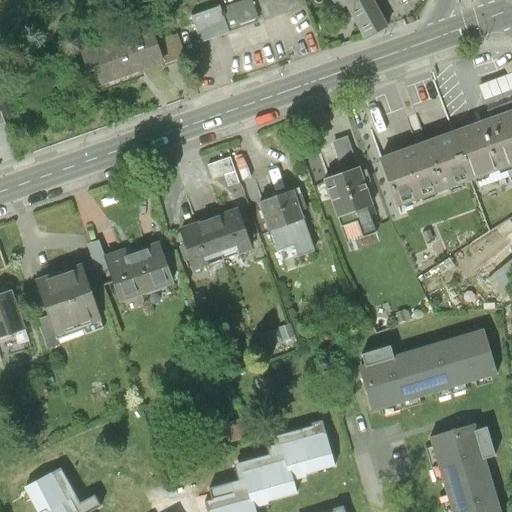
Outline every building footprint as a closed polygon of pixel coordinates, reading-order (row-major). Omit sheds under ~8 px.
[(193,15),(202,41),(230,32),(229,28),(260,17),(254,0),(245,0),(221,8),(220,5),(193,15)] [(332,0),(338,10),(348,5),(345,0),(332,0)] [(387,25),(373,0),(345,0),(348,5),(367,37),(387,25)] [(152,26),(83,49),(95,84),(162,61),(164,61),(157,40),(152,26)] [(177,33),(157,40),(164,61),(162,61),(164,67),(186,59),(177,33)] [(511,59),(503,65),(511,78),(511,59)] [(431,139),(456,129),(447,107),(422,116),(431,139)] [(511,112),(511,111),(450,133),(467,179),(511,161),(511,112)] [(467,179),(450,133),(380,159),(397,205),(467,179)] [(333,141),(344,174),(359,169),(347,136),(333,141)] [(215,177),(228,173),(231,184),(242,180),(234,155),(211,162),(215,177)] [(371,205),(359,169),(344,174),(325,180),(338,217),(371,205)] [(304,218),(294,191),(261,203),(270,229),(304,218)] [(364,237),(377,232),(371,216),(377,214),(374,204),(371,205),(338,217),(341,227),(358,221),(364,237)] [(237,209),(208,220),(221,256),(250,246),(237,209)] [(192,267),(221,256),(208,220),(179,230),(192,267)] [(158,244),(132,254),(145,290),(171,281),(158,244)] [(120,299),(145,290),(132,254),(125,256),(124,251),(105,257),(120,299)] [(509,295),(511,292),(511,257),(492,274),(509,295)] [(100,318),(82,266),(37,282),(49,315),(56,334),(100,318)] [(0,338),(25,329),(12,293),(0,297),(0,338)] [(60,345),(56,334),(49,315),(37,320),(48,349),(60,345)] [(497,375),(483,328),(353,365),(367,412),(497,375)] [(247,435),(242,418),(226,423),(232,440),(247,435)] [(206,502),(208,511),(211,511),(252,501),(244,473),(286,461),(282,445),(325,433),(322,422),(313,424),(313,427),(273,438),(275,446),(267,448),(269,455),(235,465),(239,481),(210,489),(213,500),(206,502)] [(498,511),(473,427),(426,441),(447,511),(498,511)] [(282,445),(286,461),(292,481),(306,477),(305,473),(334,465),(325,433),(282,445)] [(295,492),(292,481),(286,461),(244,473),(252,501),(254,508),(269,504),(267,500),(295,492)] [(79,505),(60,472),(25,491),(35,511),(91,511),(100,508),(94,497),(79,505)] [(255,511),(254,508),(252,501),(211,511),(255,511)]
